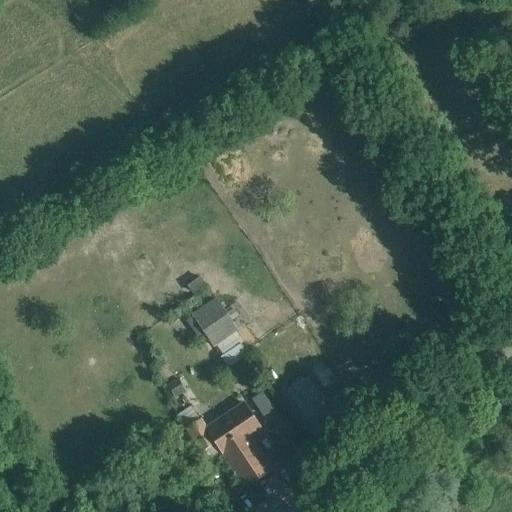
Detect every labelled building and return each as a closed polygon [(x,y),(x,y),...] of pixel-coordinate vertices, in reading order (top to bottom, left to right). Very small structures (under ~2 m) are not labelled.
[(193,296),(206,286),(199,277),(187,287),(193,296)] [(212,346),(237,329),(241,326),(237,321),(234,323),(231,320),(238,315),(234,309),(226,314),(217,300),(203,309),(212,324),(202,331),(212,346)] [(173,321),(184,313),(180,306),(168,315),(173,321)] [(229,369),(230,368),(249,355),(240,342),(221,354),(220,355),(229,369)] [(249,355),(230,368),(237,378),(256,365),(249,355)] [(308,376),(286,391),(313,432),(335,417),(308,376)] [(178,379),(168,384),(172,393),(175,398),(186,393),(183,387),(178,379)] [(264,421),(274,414),(261,394),(251,400),(264,421)] [(249,436),(260,429),(243,403),(206,428),(200,418),(185,428),(200,452),(215,442),(244,486),(270,469),(249,436)]
